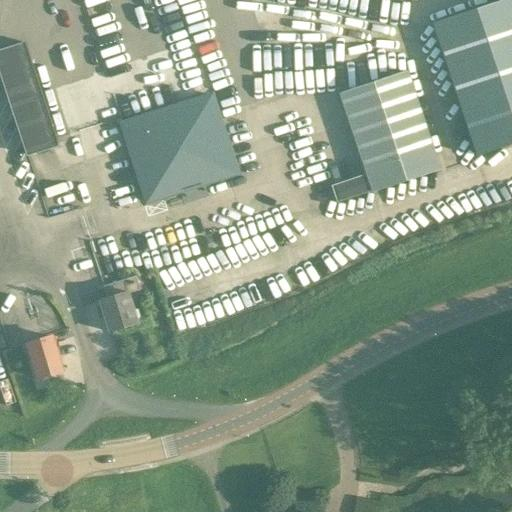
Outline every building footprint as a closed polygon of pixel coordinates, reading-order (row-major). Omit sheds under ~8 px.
[(511,0),(505,0),(479,9),(432,24),(476,156),(511,144),(511,0)] [(56,145),(23,44),(0,51),(0,71),(27,155),(56,145)] [(371,192),(438,170),(406,73),(339,95),(366,175),(331,187),(336,202),(370,191),(371,192)] [(146,203),(236,173),(210,96),(121,125),(146,203)] [(129,294),(140,291),(135,278),(103,288),(107,300),(99,302),(108,333),(138,323),(129,294)] [(38,379),(62,372),(51,338),(27,345),(38,379)]
